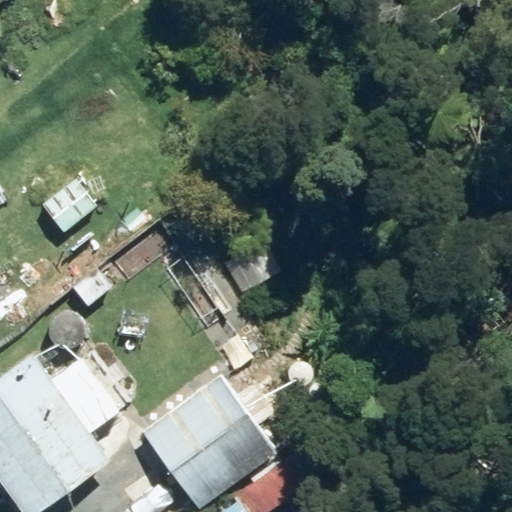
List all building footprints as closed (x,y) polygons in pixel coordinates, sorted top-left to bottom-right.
[(66,231),(99,202),(71,170),(38,200),(66,231)] [(160,219),(142,234),(149,241),(167,229),(160,219)] [(76,287),(90,304),(117,282),(98,259),(81,273),(67,257),(24,293),(43,315),(76,287)] [(34,351),(0,376),(0,474),(28,511),(45,511),(114,460),(88,424),(116,402),(82,358),(55,378),(34,351)] [(227,382),(160,424),(184,463),(251,423),(227,382)] [(246,392),(258,411),(271,401),(259,383),(246,392)] [(264,511),(281,497),(260,473),(216,511),(264,511)]
